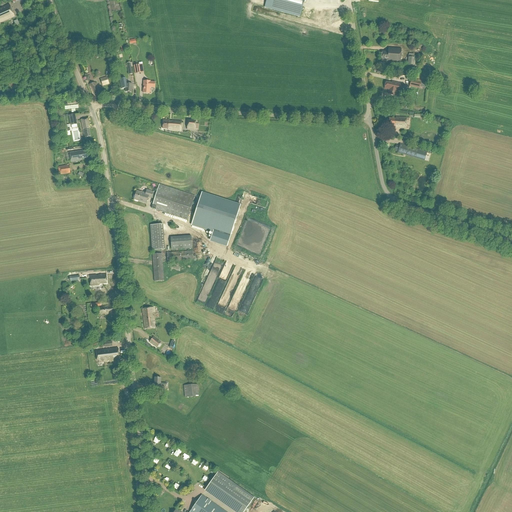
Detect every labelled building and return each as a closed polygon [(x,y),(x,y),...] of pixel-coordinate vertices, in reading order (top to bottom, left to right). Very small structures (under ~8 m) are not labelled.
[(299,16),(303,0),(266,0),(265,7),(299,16)] [(0,21),(13,16),(9,4),(0,8),(0,21)] [(400,63),(401,50),(388,49),(388,53),(381,53),(381,62),(400,63)] [(407,66),(417,67),(418,57),(408,56),(407,66)] [(125,79),(121,79),(120,80),(121,89),(126,88),(125,92),(132,93),(132,84),(126,84),(125,79)] [(154,88),(155,82),(150,82),(143,81),(143,93),(150,93),(150,88),(154,88)] [(95,84),(95,83),(89,85),(91,89),(92,89),(92,90),(91,90),(94,98),(100,96),(96,83),(95,84)] [(401,93),(402,86),(392,84),(391,85),(385,84),(384,90),(388,91),(388,95),(395,96),(396,94),(396,93),(402,94),(402,93),(401,93)] [(70,125),(77,124),(75,114),(68,115),(70,125)] [(84,137),(90,136),(89,127),(90,127),(88,118),(81,120),(84,137)] [(406,129),(407,120),(399,119),(399,121),(389,120),(389,128),(406,129)] [(172,123),(168,122),(169,121),(163,121),(162,130),(181,131),(181,122),(172,122),(172,123)] [(195,130),(196,122),(187,121),(187,130),(195,130)] [(427,152),(400,144),(399,146),(396,145),(394,150),(398,151),(397,153),(424,161),(427,152)] [(71,162),(82,161),(81,159),(88,158),(86,150),(70,153),(71,162)] [(59,175),(70,173),(69,165),(58,167),(59,175)] [(186,220),(194,196),(159,185),(151,209),(186,220)] [(151,198),(153,192),(147,190),(146,194),(137,191),(134,200),(146,203),(148,197),(151,198)] [(240,205),(201,193),(191,224),(229,236),(240,205)] [(149,226),(150,251),(163,251),(161,225),(149,226)] [(171,250),(192,248),(191,236),(170,237),(171,250)] [(167,262),(193,260),(192,251),(167,253),(167,262)] [(152,255),(154,282),(164,281),(162,254),(152,255)] [(107,285),(107,275),(99,275),(98,277),(96,278),(96,275),(90,276),(90,286),(107,285)] [(245,290),(237,312),(245,315),(253,293),(245,290)] [(195,301),(201,304),(205,296),(198,293),(195,301)] [(232,293),(228,307),(236,309),(238,300),(235,299),(236,294),(232,293)] [(115,314),(114,305),(107,306),(107,307),(99,308),(99,315),(105,314),(105,316),(115,314)] [(152,316),(152,313),(154,312),(154,308),(142,309),(142,314),(143,314),(145,329),(155,328),(153,316),(152,316)] [(156,348),(161,343),(153,337),(149,342),(156,348)] [(104,361),(119,359),(118,348),(102,350),(96,351),(97,361),(99,361),(99,362),(104,362),(104,361)] [(166,386),(166,383),(160,383),(161,378),(154,377),(154,385),(160,386),(166,386)] [(184,397),(198,396),(197,385),(183,386),(184,397)] [(234,511),(243,511),(254,497),(218,472),(204,491),(234,511)] [(226,511),(202,495),(189,511),(179,511),(176,509),(173,511),(226,511)]
